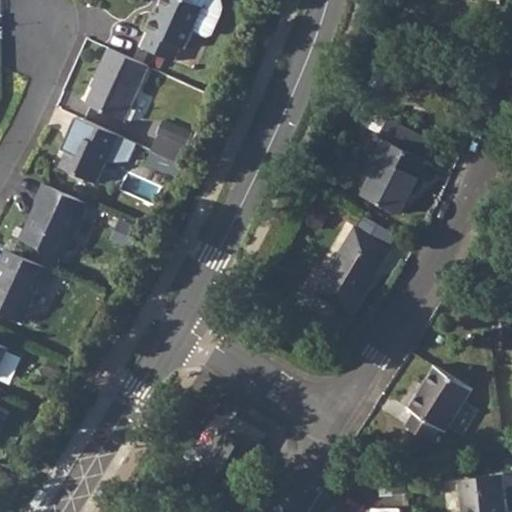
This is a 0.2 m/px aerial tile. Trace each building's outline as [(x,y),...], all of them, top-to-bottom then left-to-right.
[(158,13),(154,12),(146,29),(150,31),(143,45),(176,61),(182,45),(188,48),(196,30),(208,36),(213,34),(223,13),(224,9),(223,3),(222,1),(221,0),(193,0),(193,2),(189,0),(164,0),(162,4),(158,13)] [(150,65),(109,46),(94,78),(98,80),(87,102),(125,120),(127,116),(131,118),(136,107),(131,105),(150,65)] [(119,134),(83,117),(77,131),(74,130),(58,164),(96,182),(106,161),(128,161),(138,142),(119,134)] [(403,148),(380,135),(374,132),(364,153),(381,162),(363,194),(401,214),(412,191),(418,180),(422,181),(432,163),(428,160),(437,142),(414,130),(403,148)] [(157,133),(150,147),(183,162),(190,147),(157,133)] [(89,201),(44,181),(37,195),(41,197),(22,237),(64,255),(89,201)] [(355,228),(317,292),(349,311),(364,287),(367,288),(390,248),(355,228)] [(55,268),(6,246),(0,260),(0,307),(23,318),(42,278),(49,282),(55,268)] [(471,288),(462,304),(477,314),(487,297),(471,288)] [(416,411),(407,425),(433,441),(441,428),(447,432),(473,389),(437,366),(410,407),(416,411)] [(222,429),(192,479),(231,503),(261,453),(256,450),(264,435),(235,416),(226,432),(222,429)] [(84,439),(76,435),(67,449),(75,454),(84,439)] [(505,511),(501,475),(458,480),(461,511),(505,511)]
